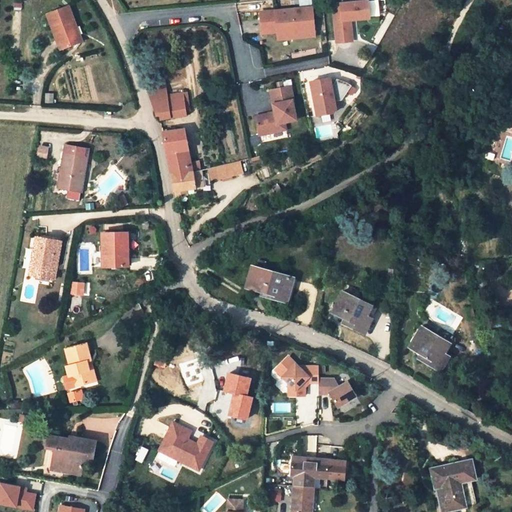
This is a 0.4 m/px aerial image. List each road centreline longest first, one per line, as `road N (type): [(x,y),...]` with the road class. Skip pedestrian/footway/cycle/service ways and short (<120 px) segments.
road 1 (residential): [(181,262),(224,234),(359,178),(412,143),(511,18)]
road 2 (residential): [(181,262),(206,307),(320,340),(511,445)]
road 3 (residential): [(110,20),(226,12),(239,73)]
road 4 (residential): [(148,124),(0,115)]
road 5 (residential): [(148,124),(181,262)]
